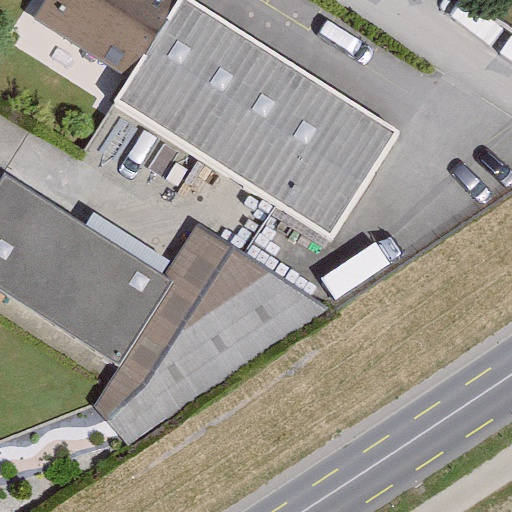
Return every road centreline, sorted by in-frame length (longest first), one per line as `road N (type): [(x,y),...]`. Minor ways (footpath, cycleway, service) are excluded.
road 1 (secondary): [(511,371),(299,511)]
road 2 (unknown): [(0,138),(142,224)]
